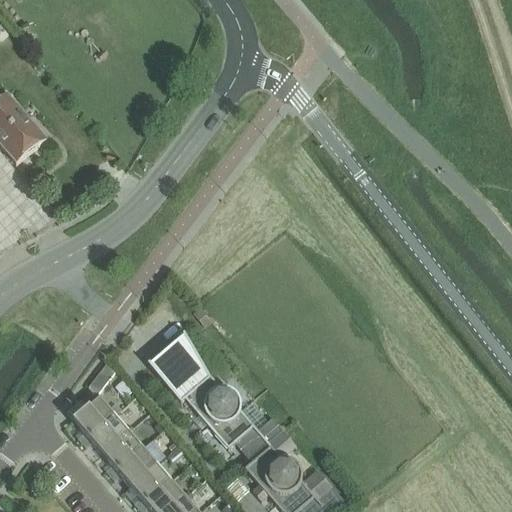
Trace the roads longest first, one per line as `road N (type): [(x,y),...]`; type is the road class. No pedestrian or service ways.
road 1 (tertiary): [(511,371),(289,87),(243,65)]
road 2 (tertiary): [(0,297),(129,220),(243,65)]
road 3 (unknown): [(471,0),(511,120)]
